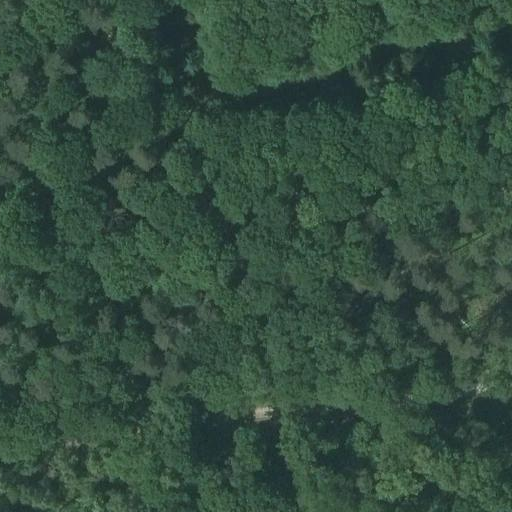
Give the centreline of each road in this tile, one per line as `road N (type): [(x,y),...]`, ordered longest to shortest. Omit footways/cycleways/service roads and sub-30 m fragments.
road 1 (track): [(500,0),(122,121),(0,186)]
road 2 (track): [(0,438),(511,384)]
